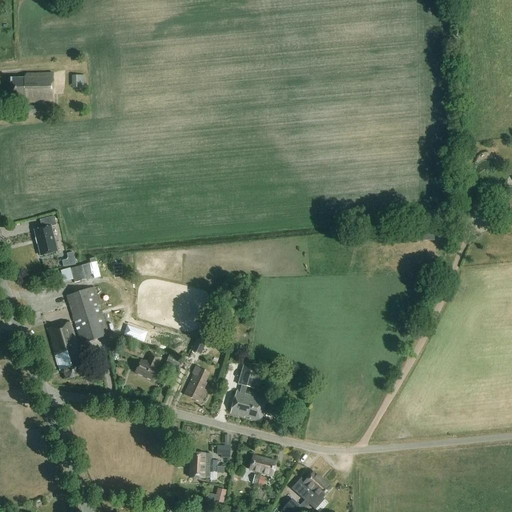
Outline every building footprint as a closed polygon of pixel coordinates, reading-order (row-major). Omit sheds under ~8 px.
[(53,103),(53,74),(26,75),(23,79),(11,79),(12,100),(24,100),(25,104),(53,103)] [(85,75),(73,75),(73,87),(85,87),(85,75)] [(39,106),(22,107),(23,115),(40,114),(39,106)] [(478,197),(472,207),(489,215),(493,205),(478,197)] [(56,226),(54,218),(40,221),(42,230),(35,231),(41,257),(57,253),(56,252),(59,252),(56,241),(54,242),(50,228),(56,226)] [(97,286),(68,294),(82,343),(110,335),(97,286)] [(55,313),(51,315),(54,323),(58,321),(59,327),(55,328),(58,336),(76,330),(74,323),(70,324),(64,303),(53,307),(55,313)] [(76,330),(58,336),(62,350),(66,349),(68,356),(79,352),(75,339),(79,338),(76,330)] [(191,351),(200,355),(205,344),(196,340),(191,351)] [(162,358),(151,353),(148,361),(143,362),(141,361),(135,373),(153,381),(160,366),(158,366),(162,358)] [(170,353),(165,364),(176,369),(181,359),(170,353)] [(241,386),(239,393),(236,392),(230,415),(244,418),(244,417),(251,419),(250,420),(260,423),(266,401),(245,395),(247,388),(254,390),(260,368),(243,364),(238,385),(241,386)] [(210,374),(195,367),(192,375),(193,375),(184,396),(201,404),(207,391),(203,389),(210,374)] [(217,446),(217,456),(221,456),(220,459),(230,459),(230,447),(217,446)] [(217,468),(217,462),(212,461),(212,455),(191,454),(191,466),(205,467),(217,468)] [(250,470),(261,473),(265,460),(253,456),(250,470)] [(265,460),(261,473),(273,476),(276,463),(265,460)] [(205,467),(191,466),(190,479),(210,480),(211,474),(217,474),(217,468),(205,467)] [(299,496),(304,501),(306,498),(322,481),(312,472),(303,482),(308,486),(299,496)] [(306,498),(304,501),(315,511),(324,501),(322,499),(331,489),(322,481),(306,498)] [(217,489),(216,496),(217,496),(215,505),(222,507),(226,491),(217,489)] [(293,511),(298,506),(292,500),(284,509),(281,511),(293,511)]
